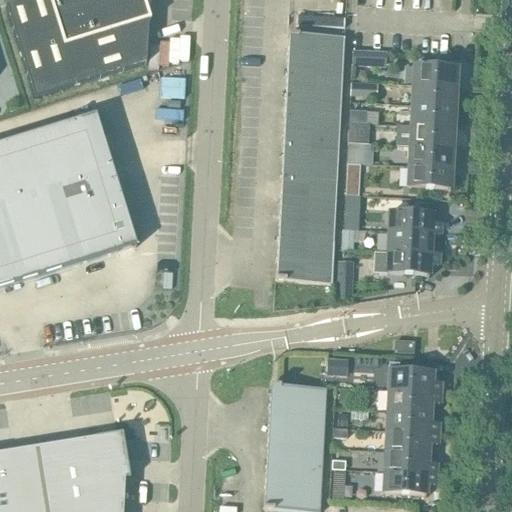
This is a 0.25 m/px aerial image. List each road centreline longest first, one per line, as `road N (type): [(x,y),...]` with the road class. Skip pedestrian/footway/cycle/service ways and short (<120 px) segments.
road 1 (unclassified): [(198,355),(216,0)]
road 2 (unclassified): [(494,305),(510,0)]
road 3 (unclassified): [(198,355),(494,305)]
road 4 (unclassified): [(484,511),(494,305)]
road 5 (unclassified): [(0,385),(198,355)]
road 6 (unclassified): [(190,511),(198,355)]
